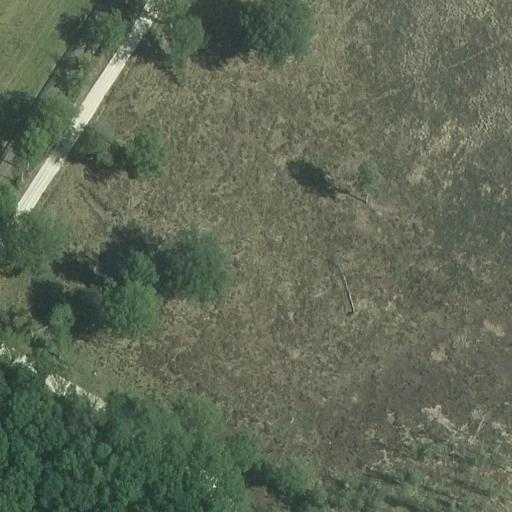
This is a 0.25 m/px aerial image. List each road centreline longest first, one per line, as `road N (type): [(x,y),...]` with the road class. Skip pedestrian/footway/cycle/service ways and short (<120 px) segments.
road 1 (track): [(0,245),(156,0)]
road 2 (track): [(230,511),(203,468),(0,347)]
